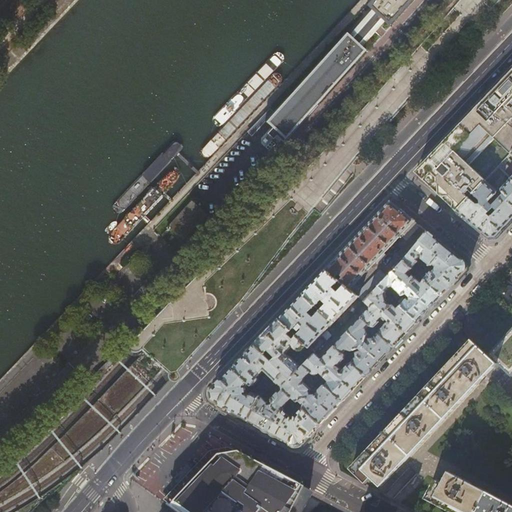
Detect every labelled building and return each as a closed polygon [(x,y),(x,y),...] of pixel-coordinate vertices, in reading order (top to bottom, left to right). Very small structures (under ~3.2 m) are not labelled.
[(345,33),(278,106),(265,121),(284,138),(297,124),(364,50),(358,45),(358,44),(368,33),(381,18),(388,24),(409,0),(371,0),(367,5),(374,12),(373,15),(351,39),(345,33)] [(511,74),(511,71),(492,92),(465,120),(416,172),(417,174),(483,106),(511,74)] [(511,74),(483,106),(511,129),(511,74)] [(511,154),(511,152),(511,129),(483,106),(417,174),(424,180),(431,173),(435,177),(439,180),(440,195),(442,198),(444,197),(449,202),(454,207),(454,209),(457,212),(470,198),(472,196),(486,181),(470,166),(493,141),(495,139),(511,154)] [(511,179),(502,189),(502,191),(504,194),(497,202),(493,198),(497,194),(497,192),(486,181),(472,196),(475,199),(473,201),(470,198),(457,212),(489,238),(496,237),(511,220),(511,179)] [(207,215),(192,202),(167,229),(182,242),(207,215)] [(408,216),(391,203),(326,271),(339,281),(345,286),(358,296),(366,302),(380,287),(389,277),(383,271),(374,275),(368,269),(376,261),(379,264),(387,255),(384,253),(392,244),(394,247),(397,244),(395,242),(400,236),(405,241),(419,225),(408,216)] [(466,269),(465,262),(451,251),(447,247),(428,233),(405,261),(411,267),(418,261),(416,259),(417,257),(419,256),(422,256),(422,258),(429,264),(431,264),(432,263),(435,265),(434,269),(432,269),(431,269),(423,278),(423,279),(441,295),(454,282),(464,271),(466,269)] [(465,262),(465,259),(453,249),(451,251),(465,262)] [(423,279),(420,281),(413,274),(410,276),(407,273),(411,267),(405,261),(389,277),(380,287),(387,293),(387,291),(386,290),(390,286),(393,285),(401,294),(406,293),(407,295),(409,296),(408,299),(407,300),(406,298),(400,304),(417,321),(429,308),(441,295),(423,279)] [(421,275),(425,271),(419,265),(418,265),(414,269),(421,275)] [(358,296),(345,286),(338,293),(333,288),(339,281),(326,271),(322,275),(304,294),(316,306),(322,300),(325,302),(327,304),(321,311),(333,323),(358,296)] [(394,304),(393,303),(391,305),(390,305),(386,300),(387,299),(385,297),(386,296),(387,293),(380,287),(366,302),(371,307),(372,311),(369,311),(362,318),(370,324),(372,326),(375,326),(384,316),(385,317),(388,320),(380,329),(379,333),(393,346),(406,333),(412,327),(417,321),(400,304),(397,302),(394,304)] [(321,311),(315,319),(309,314),(313,310),(315,311),(318,309),(318,308),(316,306),(304,294),(291,307),(280,320),(292,332),(299,325),(303,330),(297,337),(310,348),(333,323),(321,311)] [(368,327),(370,324),(362,318),(335,346),(342,353),(347,349),(351,350),(359,349),(361,350),(362,351),(356,353),(357,355),(351,361),(352,362),(367,375),(379,362),(393,346),(379,333),(377,334),(373,339),(369,339),(366,336),(366,331),(369,329),(368,327)] [(310,348),(297,337),(294,340),(289,335),(292,332),(280,320),(267,332),(255,345),(270,359),(274,355),(277,358),(274,362),(285,373),(292,379),(302,368),(288,354),(289,351),(293,347),(298,352),(302,351),(304,350),(312,358),(316,354),(310,348)] [(511,322),(484,351),(497,364),(498,363),(511,375),(511,322)] [(484,351),(472,340),(350,469),(359,477),(366,483),(372,478),(381,487),(401,466),(497,364),(484,351)] [(277,382),(285,373),(274,362),(270,359),(255,345),(244,357),(233,368),(250,385),(253,385),(258,380),(257,378),(264,370),(277,382)] [(352,362),(348,363),(339,372),(338,371),(342,365),(340,363),(344,358),(344,355),(342,353),(335,346),(323,360),(316,354),(312,358),(305,366),(311,372),(315,375),(318,375),(319,373),(321,374),(329,382),(326,385),(342,401),(354,388),(367,375),(352,362)] [(309,392),(311,390),(304,383),(303,379),(311,372),(305,366),(302,368),(292,379),(285,373),(277,382),(279,384),(280,383),(284,387),(285,391),(292,398),(295,401),(299,404),(303,408),(321,424),(331,413),(342,401),(326,385),(322,386),(318,390),(319,391),(315,395),(310,395),(309,392)] [(247,389),(250,385),(233,368),(219,383),(210,393),(212,400),(230,410),(249,420),(262,398),(253,393),(252,395),(247,392),(247,389)] [(276,391),(272,387),(269,389),(267,392),(271,396),(276,391)] [(269,405),(269,403),(262,398),(249,420),(271,432),(282,410),(284,410),(284,406),(292,398),(285,391),(281,394),(279,394),(273,399),(273,402),(275,404),(273,405),(273,410),(271,409),(271,405),(269,405)] [(294,409),(299,404),(295,401),(290,405),(294,409)] [(291,417),(284,410),(282,410),(271,432),(294,446),(302,445),(312,433),(321,424),(303,408),(296,415),(294,420),(292,420),(291,417)] [(212,459),(168,506),(175,511),(300,511),(308,496),(295,489),(279,481),(232,456),(222,457),(212,459)] [(511,511),(511,504),(449,472),(444,484),(436,480),(426,498),(429,500),(452,511),(511,511)]
